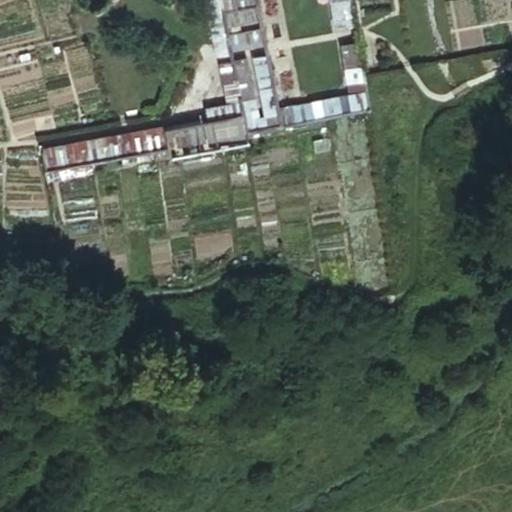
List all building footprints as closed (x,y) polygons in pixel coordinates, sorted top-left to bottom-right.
[(264,46),(254,0),(218,0),(225,35),(210,38),(213,57),(229,54),(229,53),(264,46)] [(357,26),(351,0),(332,0),(338,27),(345,26),(345,29),(357,26)] [(278,107),(268,53),(251,57),(263,117),(257,118),(245,57),(231,60),(245,133),(371,109),(358,41),(339,45),(348,94),(278,107)] [(245,133),(231,60),(218,62),(226,106),(205,110),(213,147),(247,141),(245,133)] [(199,62),(180,111),(193,116),(212,67),(199,62)] [(201,120),(41,153),(45,174),(205,141),(201,120)]
